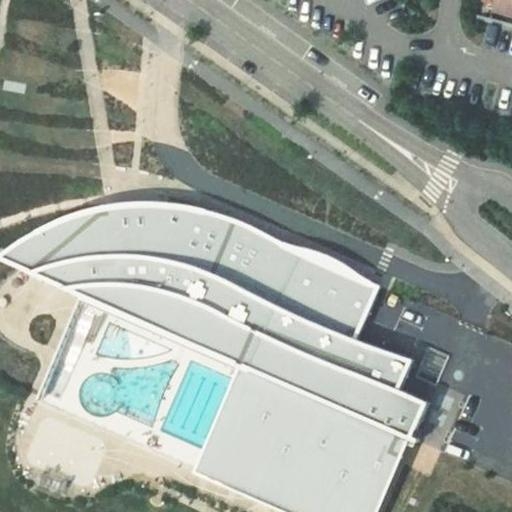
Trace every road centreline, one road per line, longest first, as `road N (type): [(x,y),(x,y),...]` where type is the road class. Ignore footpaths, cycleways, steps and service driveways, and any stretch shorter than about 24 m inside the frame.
road 1 (unclassified): [(195,0),(359,120)]
road 2 (unclassified): [(359,120),(372,141),(460,213)]
road 3 (unclassified): [(482,180),(359,120)]
